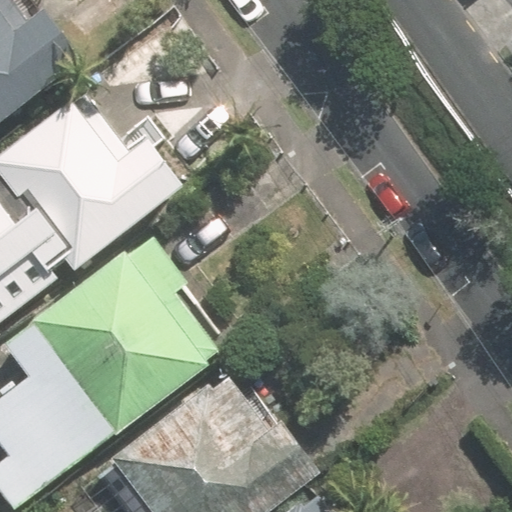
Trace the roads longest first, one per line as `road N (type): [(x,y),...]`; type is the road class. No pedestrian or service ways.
road 1 (residential): [(511,321),(277,0)]
road 2 (residential): [(416,0),(511,135)]
